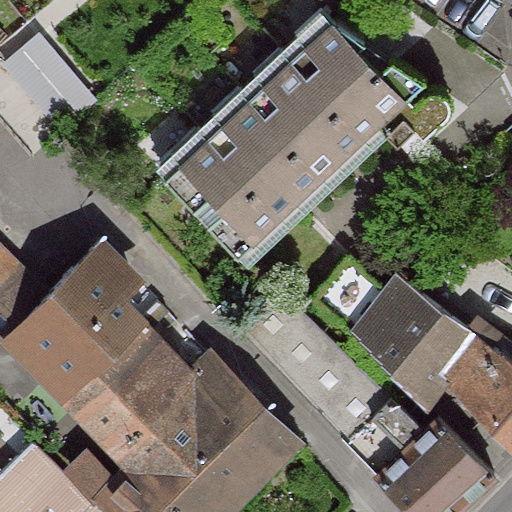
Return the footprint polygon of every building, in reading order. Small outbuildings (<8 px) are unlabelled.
[(169,164),(235,245),(333,164),(385,122),(391,131),(402,144),(419,131),(428,142),(430,142),(453,121),(455,112),(455,103),(449,99),(444,95),(439,94),(409,118),(401,109),(432,84),(431,81),(403,60),(390,71),(371,46),(379,40),(350,17),(346,20),(337,11),(312,32),(319,42),(302,56),(294,47),(281,58),(266,70),(273,80),(261,90),(254,81),(222,107),(226,115),(225,118),(214,128),(207,119),(176,144),(183,153),(169,164)] [(48,31),(13,60),(71,128),(103,95),(48,31)] [(390,71),(403,60),(379,40),(371,46),(390,71)] [(333,164),(235,245),(241,253),(278,225),(391,131),(385,122),(333,164)] [(43,303),(8,336),(14,343),(70,398),(164,308),(159,303),(141,320),(118,298),(138,278),(103,245),(55,291),(43,303)] [(0,332),(5,337),(8,336),(43,303),(0,262),(0,332)] [(438,392),(453,376),(380,301),(384,295),(361,271),(351,262),(320,292),(409,384),(428,403),(438,392)] [(380,301),(453,376),(467,388),(500,355),(405,284),(408,278),(401,273),(384,295),(380,301)] [(238,329),(246,334),(308,399),(412,511),(456,511),(498,476),(443,418),(427,433),(413,418),(397,402),(367,430),(298,354),(327,326),(287,283),(238,329)] [(135,462),(186,511),(224,511),(297,442),(211,354),(190,374),(151,331),(170,313),(164,308),(70,398),(135,462)] [(511,357),(504,351),(500,355),(467,388),(511,433),(511,357)] [(84,511),(94,502),(12,421),(0,432),(0,511),(84,511)] [(186,511),(135,462),(94,502),(84,511),(186,511)]
